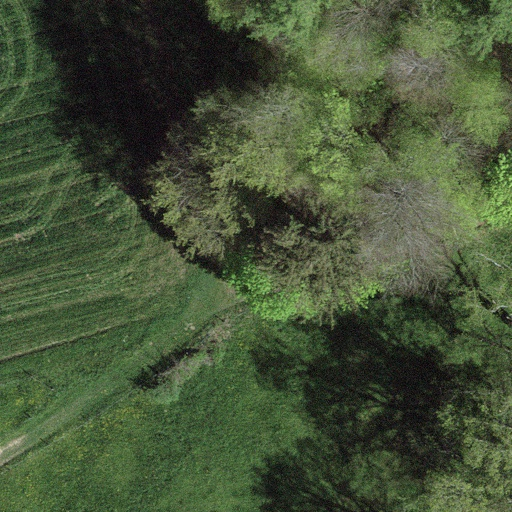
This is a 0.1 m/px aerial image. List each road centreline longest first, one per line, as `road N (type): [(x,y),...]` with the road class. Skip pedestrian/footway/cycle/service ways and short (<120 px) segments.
road 1 (track): [(253,298),(188,0)]
road 2 (track): [(253,298),(133,341),(0,448)]
